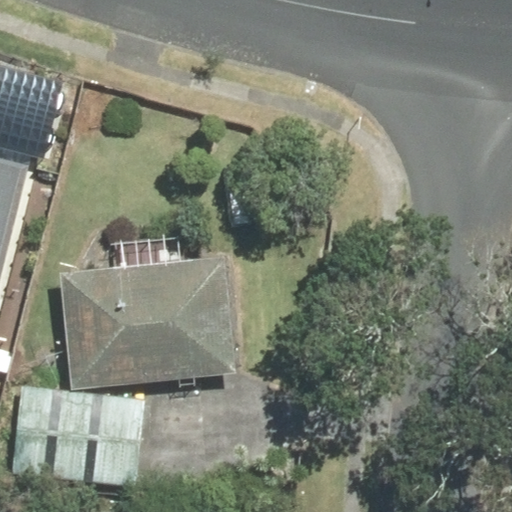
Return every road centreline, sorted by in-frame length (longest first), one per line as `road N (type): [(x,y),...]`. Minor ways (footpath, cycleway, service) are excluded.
road 1 (residential): [(436,511),(447,330),(486,32)]
road 2 (residential): [(296,0),(486,32)]
